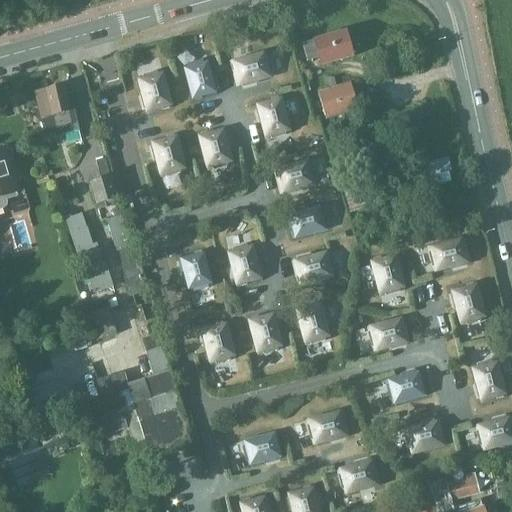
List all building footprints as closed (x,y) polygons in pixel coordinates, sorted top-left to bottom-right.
[(317,58),(320,65),(352,56),(344,31),(301,44),(306,61),(317,58)] [(271,79),(264,51),(229,61),(237,88),(271,79)] [(207,62),(182,68),(191,101),(216,94),(207,62)] [(163,72),(135,80),(144,114),(172,107),(163,72)] [(306,73),(300,75),(306,92),(309,91),(307,83),(309,82),(306,73)] [(333,78),(325,80),(328,89),(335,87),(333,78)] [(317,94),(325,120),(357,110),(349,84),(317,94)] [(53,132),(54,137),(78,131),(73,108),(70,109),(64,85),(44,90),(44,91),(35,94),(42,119),(39,120),(42,135),(53,132)] [(281,98),(254,105),(263,140),(291,132),(281,98)] [(223,129),(195,137),(205,171),(232,163),(223,129)] [(177,136),(149,143),(158,177),(185,170),(177,136)] [(3,150),(0,150),(0,209),(2,209),(5,207),(6,204),(5,200),(17,197),(3,150)] [(307,160),(273,169),(280,197),(315,187),(307,160)] [(99,179),(88,182),(94,206),(96,206),(97,210),(105,208),(104,204),(118,200),(111,176),(109,176),(99,179)] [(319,207),(287,215),(293,240),(325,232),(319,207)] [(79,256),(91,294),(112,287),(102,258),(100,259),(95,244),(92,245),(86,228),(85,228),(80,214),(63,220),(76,257),(79,256)] [(132,247),(122,217),(106,222),(115,252),(117,252),(130,297),(146,292),(133,247),(132,247)] [(461,237),(427,247),(434,274),(469,264),(461,237)] [(253,246),(225,253),(234,288),(262,280),(253,246)] [(326,251),(291,261),(299,289),(334,279),(326,251)] [(202,253),(177,259),(186,291),(211,285),(202,253)] [(396,255),(368,262),(377,296),(404,289),(396,255)] [(476,284),(449,291),(458,326),(485,318),(476,284)] [(115,298),(107,301),(109,308),(117,306),(115,298)] [(320,303),(293,311),(303,346),(329,339),(320,303)] [(106,308),(89,314),(96,334),(99,345),(117,339),(106,308)] [(273,314),(245,321),(254,356),(282,348),(273,314)] [(401,318),(366,327),(373,354),(408,345),(401,318)] [(226,323),(198,330),(208,365),(235,358),(226,323)] [(170,371),(158,334),(140,340),(152,378),(127,385),(124,375),(96,383),(100,398),(118,393),(136,461),(191,445),(181,409),(170,371)] [(84,340),(72,343),(74,352),(86,349),(84,340)] [(497,361),(469,368),(478,403),(506,396),(497,361)] [(418,372),(386,381),(392,406),(424,397),(418,372)] [(93,421),(98,437),(126,429),(120,408),(102,414),(103,418),(93,421)] [(340,410),(305,420),(312,447),(347,438),(340,410)] [(52,416),(37,420),(40,431),(55,426),(52,416)] [(511,426),(509,417),(475,426),(482,453),(511,445),(511,426)] [(437,420),(402,430),(410,457),(444,448),(437,420)] [(274,433),(241,442),(248,467),(281,458),(274,433)] [(371,460),(337,469),(344,497),(379,487),(371,460)] [(428,492),(434,511),(482,511),(482,509),(481,510),(478,503),(452,511),(449,502),(444,503),(443,499),(453,497),(454,500),(477,495),(472,475),(468,475),(468,479),(453,482),(451,476),(443,479),(442,474),(425,479),(428,492)] [(319,511),(313,487),(285,494),(290,511),(319,511)] [(418,511),(434,511),(428,492),(414,496),(418,511)] [(268,511),(265,497),(237,504),(239,511),(268,511)]
